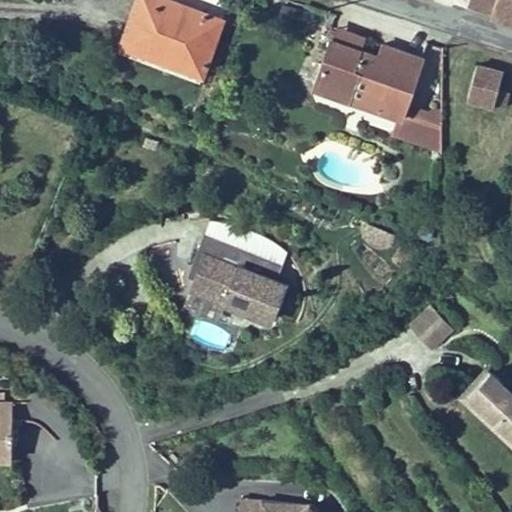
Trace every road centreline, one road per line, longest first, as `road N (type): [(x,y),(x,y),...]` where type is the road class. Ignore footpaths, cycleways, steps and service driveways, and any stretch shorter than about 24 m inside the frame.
road 1 (residential): [(0,317),(61,348),(96,381),(131,455),(129,511)]
road 2 (residential): [(377,0),(511,41)]
